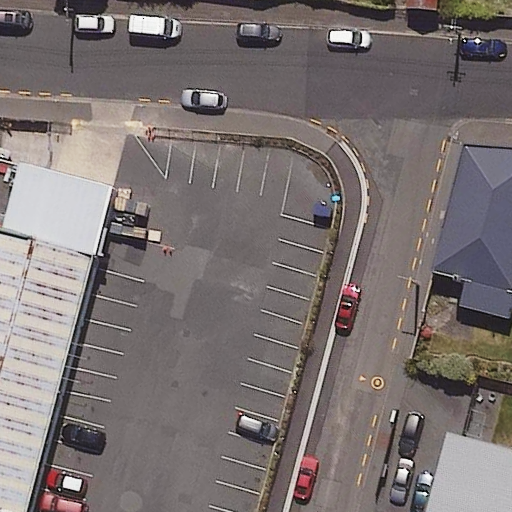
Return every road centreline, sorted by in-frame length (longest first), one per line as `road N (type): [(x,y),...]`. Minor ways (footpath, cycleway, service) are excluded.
road 1 (residential): [(323,511),(422,78)]
road 2 (residential): [(0,49),(422,78)]
